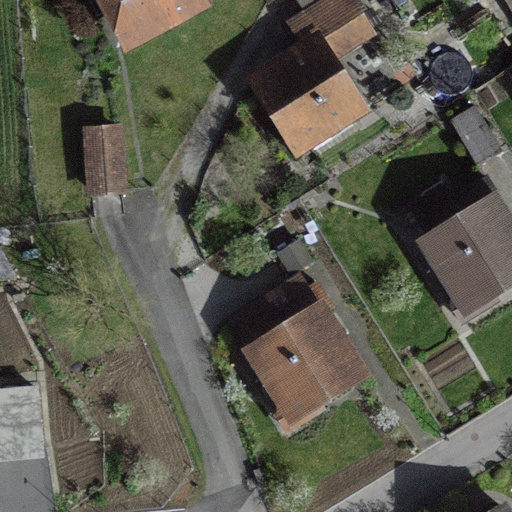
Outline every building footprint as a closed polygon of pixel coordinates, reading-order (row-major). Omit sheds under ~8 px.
[(208,0),(100,0),(134,62),(217,16),(208,0)] [(475,0),(481,8),(494,0),(475,0)] [(331,70),(367,48),(339,3),(285,37),(297,57),(245,88),(291,164),(362,121),(331,70)] [(511,3),(503,8),(511,22),(511,3)] [(473,111),(446,125),(472,173),(499,158),(473,111)] [(124,137),(88,141),(94,205),(130,202),(124,137)] [(511,300),(511,230),(499,208),(415,257),(459,331),(511,300)] [(369,395),(323,316),(315,320),(297,290),(221,335),(285,444),(369,395)] [(40,403),(0,405),(0,476),(45,473),(40,403)]
